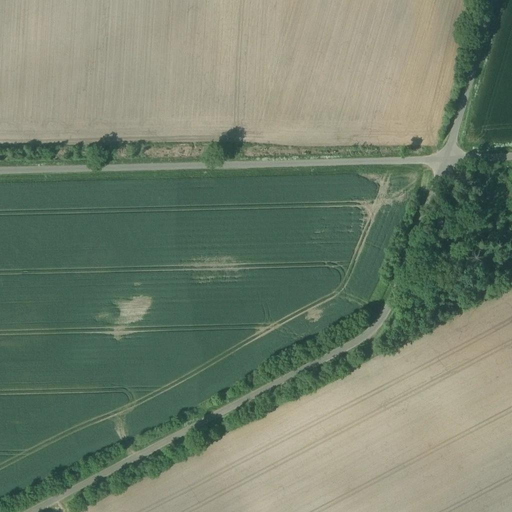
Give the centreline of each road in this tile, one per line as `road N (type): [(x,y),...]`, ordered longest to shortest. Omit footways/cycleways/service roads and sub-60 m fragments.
road 1 (unclassified): [(444,158),(400,282),(374,326),(25,511)]
road 2 (unclassified): [(0,168),(444,158)]
road 3 (unclassified): [(491,0),(444,158)]
